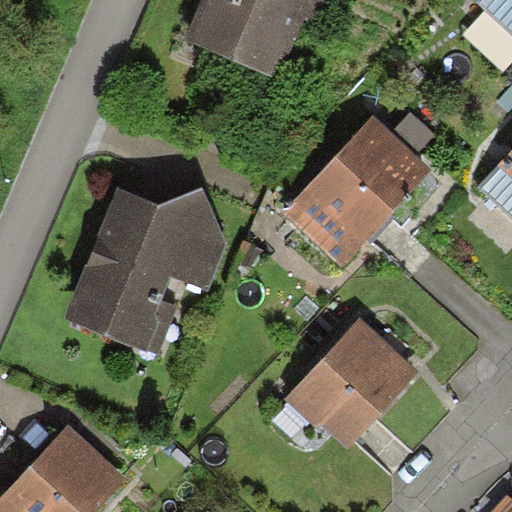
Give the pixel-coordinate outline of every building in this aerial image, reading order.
[(206,0),(187,48),(281,85),(305,24),(323,31),(335,0),(206,0)] [(378,119),(287,215),(344,269),(436,173),(419,157),(438,137),(413,113),(393,133),(378,119)] [(511,159),(502,170),(511,179),(511,159)] [(159,214),(118,194),(66,322),(159,360),(181,308),(163,300),(172,277),(210,292),(229,246),(201,192),(159,214)] [(422,372),(362,320),(290,401),(349,453),(422,372)] [(70,426),(0,501),(0,511),(105,511),(132,483),(70,426)]
